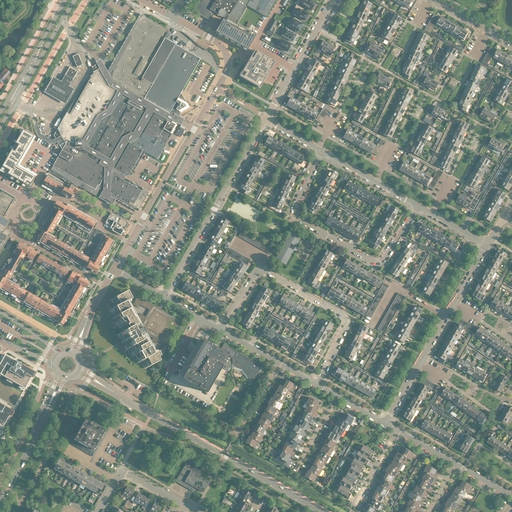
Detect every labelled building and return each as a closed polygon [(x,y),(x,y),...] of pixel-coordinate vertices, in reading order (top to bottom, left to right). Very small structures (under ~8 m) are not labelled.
[(191,10),(198,14),(209,21),(215,11),(217,13),(217,14),(219,16),(226,19),(225,21),(225,22),(235,27),(236,24),(247,6),(266,17),(276,0),(197,0),(193,9),(192,10),(191,10)] [(301,0),(299,4),(306,8),(310,11),(311,8),(313,9),(315,5),(314,4),(307,0),(301,0)] [(360,6),(369,10),(371,4),(368,2),(369,2),(364,0),(362,0),(360,4),(361,4),(360,6)] [(404,0),(401,5),(407,8),(411,0),(410,0),(404,0)] [(297,10),(294,15),(298,18),(304,21),(305,21),(307,18),(307,17),(308,15),(301,11),(302,9),(296,5),(294,8),(297,10)] [(366,16),(369,10),(360,6),(358,12),(366,16)] [(363,21),(366,16),(358,12),(355,17),(363,21)] [(390,19),(398,24),(401,18),(393,14),(391,18),(390,17),(389,19),(390,20),(390,19)] [(360,27),(363,21),(355,17),(352,23),(360,27)] [(435,25),(436,25),(439,27),(438,29),(440,30),(441,29),(446,20),(447,20),(444,18),(443,18),(441,17),(439,19),(438,18),(437,20),(436,23),(435,25)] [(292,20),(289,26),(298,32),(299,31),(300,28),(301,28),(300,28),(301,27),(300,27),(301,25),(299,24),(301,21),(294,18),(293,20),(292,20)] [(141,204),(138,202),(145,190),(124,178),(126,174),(128,175),(128,174),(131,175),(144,152),(145,153),(145,152),(151,155),(154,157),(157,159),(176,126),(173,121),(166,117),(167,116),(168,114),(169,114),(170,111),(173,113),(175,110),(180,112),(189,107),(186,103),(177,98),(178,97),(199,60),(163,40),(140,82),(136,79),(164,30),(144,19),(135,23),(128,35),(130,38),(114,65),(115,67),(110,77),(107,79),(105,80),(99,69),(96,65),(91,67),(94,72),(88,81),(69,115),(66,113),(57,130),(60,136),(55,139),(61,150),(52,166),(50,170),(65,179),(73,185),(72,186),(75,188),(75,186),(77,185),(79,186),(79,187),(98,198),(99,197),(101,200),(103,199),(104,200),(105,200),(106,200),(107,199),(107,198),(107,197),(107,196),(111,194),(138,210),(141,204)] [(387,25),(395,29),(398,24),(390,19),(390,20),(388,23),(387,23),(386,25),(387,25)] [(216,31),(215,32),(216,33),(216,32),(218,33),(231,40),(247,49),(247,50),(247,51),(248,50),(249,47),(252,42),(254,39),(256,36),(236,24),(235,27),(225,22),(225,21),(222,20),(216,31)] [(273,20),(267,30),(271,32),(276,22),(273,20)] [(445,31),(447,32),(452,23),(446,20),(441,29),(445,31)] [(352,23),(349,29),(358,33),(360,27),(352,23)] [(450,34),(452,35),(453,34),(457,26),(452,23),(447,32),(450,34)] [(387,25),(385,29),(384,28),(383,30),(384,30),(392,35),(395,29),(387,25)] [(457,26),(453,34),(452,35),(456,37),(457,38),(458,38),(463,29),(457,26)] [(285,29),(281,36),(292,42),(296,35),(285,29)] [(349,29),(347,34),(355,38),(357,35),(358,35),(359,33),(358,33),(349,29)] [(461,40),(461,41),(463,42),(463,41),(464,41),(465,38),(467,39),(470,34),(468,33),(469,32),(463,29),(458,38),(461,40)] [(382,34),(381,34),(380,36),(388,40),(392,35),(384,30),(382,34)] [(428,36),(420,32),(417,38),(425,42),(427,39),(428,39),(429,37),(428,37),(428,36)] [(347,34),(344,40),(343,43),(351,47),(354,41),(355,41),(356,39),(355,39),(355,38),(347,34)] [(414,44),(423,48),(424,44),(425,45),(426,43),(425,42),(417,38),(414,44)] [(281,40),(277,47),(281,49),(280,50),(284,51),(287,52),(289,48),(289,47),(290,45),(281,40)] [(318,45),(314,51),(318,54),(319,52),(323,54),(328,44),(322,41),(320,45),(318,45)] [(328,44),(323,54),(322,55),(328,59),(335,48),(328,44)] [(373,46),(370,44),(366,52),(372,56),(376,48),(378,46),(377,45),(377,46),(374,44),(373,46)] [(412,49),(420,53),(422,50),(423,49),(423,48),(414,44),(412,49)] [(376,48),(372,56),(378,59),(383,49),(378,46),(376,48)] [(446,52),(447,52),(455,56),(458,51),(450,46),(448,50),(447,50),(446,52)] [(409,55),(417,59),(420,53),(412,49),(409,55)] [(493,57),(498,60),(503,52),(497,49),(493,57)] [(244,67),(239,75),(243,77),(241,79),(254,86),(255,84),(259,86),(259,85),(272,63),(252,52),(248,59),(246,64),(246,65),(244,67)] [(447,52),(445,56),(444,55),(443,57),(444,58),(444,57),(452,62),(455,56),(447,52)] [(504,64),(504,63),(508,56),(503,52),(498,60),(497,63),(503,66),(504,64)] [(349,53),(345,60),(344,60),(344,62),(352,66),(355,60),(352,59),(353,56),(353,55),(349,53)] [(82,65),(78,54),(72,56),(76,67),(82,65)] [(415,65),(416,62),(417,62),(419,60),(417,59),(409,55),(406,61),(415,65)] [(440,63),(441,63),(449,67),(452,62),(444,57),(444,58),(442,61),(441,60),(440,63)] [(312,59),(308,65),(316,69),(319,64),(312,59)] [(406,61),(404,67),(412,70),(413,67),(414,68),(415,66),(414,65),(415,65),(406,61)] [(344,62),(342,66),(341,68),(342,68),(350,72),(352,66),(344,62)] [(437,68),(445,73),(449,67),(441,63),(440,63),(437,68)] [(485,68),(477,64),(474,70),(482,74),(485,68)] [(305,70),(313,75),(316,69),(308,65),(305,70)] [(409,76),(412,70),(404,67),(401,72),(405,74),(403,78),(408,80),(409,76)] [(52,77),(44,92),(64,104),(73,88),(69,86),(77,72),(68,68),(60,82),(52,77)] [(351,72),(350,72),(342,68),(339,74),(347,78),(348,78),(351,72)] [(9,76),(7,75),(10,72),(5,69),(0,74),(0,79),(3,83),(9,76)] [(302,76),(310,80),(313,75),(305,70),(302,76)] [(480,80),(482,74),(474,70),(471,76),(480,80)] [(425,81),(423,85),(429,88),(433,80),(427,77),(429,73),(425,71),(421,79),(425,81)] [(339,74),(337,77),(336,77),(335,79),(336,79),(344,83),(347,78),(339,74)] [(374,81),(380,85),(385,77),(379,74),(374,81)] [(309,82),(310,83),(311,81),(310,81),(310,80),(302,76),(299,81),(307,86),(309,82)] [(477,85),(480,80),(471,76),(469,82),(477,85)] [(380,85),(386,88),(391,80),(385,77),(380,85)] [(336,79),(334,83),(333,85),(342,89),(344,83),(336,79)] [(439,84),(433,80),(429,88),(435,92),(439,84)] [(297,85),(296,85),(295,86),(296,87),(306,93),(309,88),(307,86),(299,81),(297,85)] [(475,91),(477,85),(469,82),(466,87),(475,91)] [(500,90),(508,94),(511,89),(504,84),(500,90)] [(333,85),(332,89),(331,88),(330,90),(331,91),(339,95),(342,89),(333,85)] [(472,97),(475,91),(466,87),(464,93),(472,97)] [(412,93),(404,89),(402,93),(401,92),(400,94),(401,95),(409,98),(412,93)] [(500,90),(497,95),(505,100),(508,94),(500,90)] [(331,91),(329,94),(328,94),(327,96),(328,96),(336,100),(339,95),(331,91)] [(365,97),(373,102),(376,96),(368,92),(365,97)] [(469,103),(472,97),(464,93),(461,99),(469,103)] [(398,100),(407,104),(409,98),(401,95),(399,98),(398,100)] [(502,105),(505,100),(497,95),(494,101),(502,105)] [(328,96),(325,102),(333,106),(336,100),(328,96)] [(290,97),(285,105),(291,108),(296,100),(290,97)] [(372,104),(373,104),(374,103),(373,102),(365,97),(362,103),(370,107),(372,104)] [(465,112),(469,103),(461,99),(460,99),(458,102),(459,103),(458,105),(460,105),(458,108),(465,112)] [(301,103),(296,100),(291,108),(296,111),(301,103)] [(404,110),(407,104),(398,100),(397,104),(396,104),(395,106),(396,106),(404,110)] [(301,103),(296,111),(302,114),(306,107),(301,103)] [(370,107),(362,103),(359,108),(367,113),(370,107)] [(393,112),(401,116),(404,110),(396,106),(394,110),(393,109),(392,111),(393,112)] [(436,106),(430,116),(436,119),(437,117),(442,109),(436,106)] [(307,118),(312,110),(306,107),(302,114),(307,118)] [(359,108),(356,113),(364,118),(367,113),(359,108)] [(448,113),(442,109),(437,117),(444,121),(445,120),(446,121),(447,119),(445,118),(448,113)] [(479,117),(486,120),(490,112),(484,109),(479,117)] [(317,113),(312,110),(307,118),(313,121),(317,113)] [(491,110),(490,112),(486,120),(492,124),(496,116),(497,113),(495,112),(495,113),(491,110)] [(393,112),(391,115),(390,117),(398,121),(401,116),(393,112)] [(364,118),(356,113),(353,119),(360,124),(362,121),(364,122),(366,119),(364,118)] [(388,123),(396,127),(398,121),(390,117),(389,121),(388,121),(387,123),(388,123)] [(458,127),(466,131),(469,125),(461,121),(459,125),(458,124),(457,126),(458,127)] [(384,128),(385,129),(393,133),(396,127),(388,123),(386,127),(385,126),(384,128)] [(432,131),(433,132),(434,130),(433,129),(434,129),(433,129),(425,124),(422,130),(431,135),(432,131)] [(184,130),(179,127),(175,134),(180,137),(184,130)] [(463,136),(466,131),(458,127),(456,130),(455,130),(454,132),(455,132),(463,136)] [(382,135),(390,138),(393,133),(385,129),(382,135)] [(1,168),(6,171),(4,173),(29,187),(35,177),(17,166),(34,137),(23,130),(1,168)] [(342,138),(348,141),(352,133),(347,130),(342,138)] [(422,130),(419,135),(427,140),(429,137),(430,137),(431,135),(430,135),(431,135),(422,130)] [(453,138),(452,138),(461,142),(463,136),(455,132),(454,136),(453,136),(452,138),(453,138)] [(348,141),(353,144),(358,136),(352,133),(348,141)] [(419,135),(416,141),(424,145),(426,142),(427,143),(428,141),(427,140),(419,135)] [(264,144),(269,147),(274,139),(268,136),(267,139),(265,138),(263,142),(264,143),(264,144)] [(353,144),(359,147),(363,139),(358,136),(353,144)] [(461,142),(452,138),(451,142),(450,141),(449,143),(450,144),(458,148),(461,142)] [(493,151),(494,149),(498,141),(492,138),(488,146),(487,148),(493,151)] [(274,139),(269,147),(275,150),(279,142),(274,139)] [(369,142),(363,139),(359,147),(364,150),(369,142)] [(275,150),(280,153),(284,145),(284,144),(279,141),(279,142),(275,150)] [(416,141),(413,146),(421,151),(423,148),(424,148),(425,146),(424,146),(424,145),(416,141)] [(499,141),(498,141),(494,149),(500,153),(505,144),(499,141)] [(374,145),(369,142),(364,150),(370,153),(370,152),(374,146),(374,145)] [(447,149),(455,153),(458,148),(450,144),(448,147),(447,147),(446,149),(447,149)] [(284,145),(280,153),(285,155),(289,148),(284,145)] [(421,151),(413,146),(410,152),(418,156),(421,151)] [(294,151),(289,148),(285,155),(290,158),(294,151)] [(452,159),(455,153),(447,149),(445,153),(444,155),(452,159)] [(290,158),(295,161),(299,154),(294,151),(290,158)] [(305,157),(299,154),(295,161),(301,164),(305,157)] [(442,161),(450,165),(452,159),(444,155),(443,159),(442,158),(441,160),(442,161)] [(254,161),(261,166),(264,160),(257,156),(254,161)] [(490,165),(492,162),(490,161),(482,156),(479,162),(486,166),(488,164),(490,165)] [(261,166),(254,161),(251,167),(258,171),(261,166)] [(398,169),(405,173),(409,165),(402,161),(398,169)] [(447,171),(450,165),(442,161),(440,164),(439,164),(438,166),(439,166),(439,167),(444,169),(443,170),(446,172),(447,171)] [(486,166),(479,162),(475,167),(483,172),(486,166)] [(405,173),(410,176),(415,168),(409,165),(405,173)] [(260,172),(258,171),(251,167),(248,172),(257,177),(260,172)] [(483,172),(475,167),(472,173),(480,177),(483,172)] [(410,176),(416,179),(420,172),(415,168),(410,176)] [(76,189),(75,188),(72,186),(73,185),(65,179),(50,170),(48,174),(45,173),(43,175),(46,177),(40,187),(56,196),(57,194),(60,196),(61,194),(65,197),(65,198),(67,199),(67,198),(70,200),(76,189)] [(336,175),(329,171),(326,176),(333,180),(336,175)] [(252,181),(254,182),(257,177),(248,172),(245,177),(252,181)] [(416,179),(421,182),(426,175),(420,172),(416,179)] [(472,173),(469,178),(477,183),(480,177),(472,173)] [(288,174),(285,180),(293,183),(295,178),(288,174)] [(427,187),(428,185),(430,182),(431,180),(432,179),(431,178),(426,175),(421,182),(421,183),(427,187)] [(503,180),(504,181),(511,185),(511,184),(511,178),(507,175),(505,179),(504,179),(503,180)] [(325,178),(324,177),(322,181),(323,181),(330,185),(333,180),(326,176),(325,178)] [(245,177),(242,182),(249,187),(252,181),(245,177)] [(474,188),(477,183),(469,178),(466,184),(474,188)] [(293,183),(285,180),(282,185),(290,189),(293,183)] [(330,185),(323,181),(320,186),(327,191),(330,185)] [(504,181),(502,184),(501,184),(500,186),(501,186),(500,186),(508,191),(511,185),(504,181)] [(246,192),(249,187),(242,182),(241,182),(238,187),(242,190),(241,192),(247,195),(248,193),(246,192)] [(348,182),(343,189),(349,192),(353,185),(348,182)] [(486,190),(488,192),(491,187),(494,189),(496,186),(491,183),(486,190)] [(280,190),(287,194),(290,189),(282,185),(280,190)] [(358,188),(353,185),(349,192),(352,194),(351,196),(353,197),(358,188)] [(327,191),(320,186),(317,192),(324,196),(327,191)] [(363,191),(358,188),(353,197),(358,200),(359,198),(363,191)] [(285,199),(287,194),(280,190),(277,189),(275,194),(285,199)] [(148,192),(145,190),(138,202),(141,204),(148,192)] [(498,190),(496,194),(496,193),(494,195),(495,195),(503,200),(506,194),(498,190)] [(359,198),(364,201),(369,194),(363,191),(359,198)] [(3,218),(7,212),(14,199),(1,192),(0,193),(0,252),(5,244),(12,232),(6,228),(10,222),(3,218)] [(317,192),(314,197),(321,201),(324,196),(317,192)] [(272,200),(274,201),(282,205),(285,199),(275,194),(272,200)] [(374,196),(369,194),(364,201),(369,204),(374,196)] [(457,196),(459,197),(456,202),(462,206),(466,198),(460,194),(459,196),(458,195),(457,196)] [(491,200),(492,201),(500,205),(503,200),(495,195),(493,199),(492,199),(491,200)] [(379,200),(374,196),(369,204),(375,207),(379,200)] [(321,201),(314,197),(311,202),(318,206),(321,201)] [(466,198),(462,206),(468,209),(471,204),(473,205),(473,204),(472,203),(472,201),(466,198)] [(271,203),(269,208),(274,211),(275,208),(279,210),(282,205),(274,201),(273,204),(271,203)] [(310,201),(306,208),(309,211),(310,209),(313,210),(315,212),(317,209),(319,210),(321,208),(318,206),(311,202),(310,201)] [(492,201),(490,204),(489,204),(488,206),(489,206),(497,211),(500,205),(492,201)] [(44,223),(53,229),(56,224),(57,225),(64,214),(65,214),(63,217),(66,218),(65,220),(71,223),(71,221),(76,224),(76,226),(78,227),(77,228),(88,235),(86,238),(84,237),(84,236),(82,235),(81,237),(87,241),(97,223),(95,222),(67,206),(68,205),(67,204),(65,207),(61,204),(59,203),(56,202),(55,204),(54,205),(51,210),(48,215),(45,220),(44,223)] [(391,206),(388,211),(395,216),(398,210),(395,208),(391,206)] [(485,211),(486,212),(494,216),(497,211),(489,206),(487,210),(486,209),(485,211)] [(392,221),(395,216),(388,211),(385,217),(392,221)] [(484,215),(483,215),(482,217),(487,220),(485,222),(489,224),(490,222),(494,216),(486,212),(484,215)] [(110,213),(107,218),(104,223),(111,227),(109,230),(120,236),(122,233),(124,232),(123,230),(127,224),(126,222),(110,213)] [(328,216),(324,223),(329,227),(333,219),(328,216)] [(389,226),(392,221),(385,217),(382,222),(389,226)] [(221,218),(218,223),(226,227),(227,224),(230,226),(232,222),(228,219),(227,221),(221,218)] [(338,222),(333,219),(329,227),(334,229),(338,222)] [(339,221),(338,222),(334,229),(339,232),(344,225),(341,224),(342,222),(339,221)] [(382,222),(379,227),(386,231),(389,226),(382,222)] [(37,238),(36,241),(38,242),(40,243),(44,246),(50,249),(54,251),(57,253),(62,243),(53,238),(54,237),(47,233),(48,232),(50,234),(53,229),(44,223),(42,225),(41,228),(40,227),(38,230),(41,232),(38,236),(37,237),(37,238)] [(223,233),(223,232),(226,227),(218,223),(215,228),(223,233)] [(422,224),(420,223),(416,230),(418,231),(421,233),(420,235),(422,236),(423,234),(428,227),(422,224)] [(349,228),(344,225),(339,232),(344,235),(349,228)] [(383,237),(386,231),(379,227),(377,230),(375,229),(374,231),(376,232),(383,237)] [(428,227),(423,234),(429,237),(433,230),(428,227)] [(225,234),(223,232),(223,233),(215,228),(212,234),(220,238),(221,235),(224,236),(225,234)] [(344,235),(350,238),(354,231),(349,228),(344,235)] [(89,259),(85,257),(83,255),(78,265),(80,266),(79,268),(82,269),(85,271),(87,268),(91,270),(91,271),(92,272),(93,271),(96,273),(97,271),(98,270),(100,265),(104,260),(106,255),(110,250),(113,245),(114,242),(107,237),(108,236),(97,229),(96,231),(92,236),(95,238),(98,233),(104,236),(89,262),(87,261),(89,259)] [(355,229),(354,231),(350,238),(355,241),(361,232),(355,229)] [(433,230),(429,237),(434,240),(438,233),(433,230)] [(285,266),(293,250),(296,252),(297,249),(295,248),(301,237),(290,231),(274,260),(285,266)] [(380,242),(383,237),(376,232),(373,237),(380,242)] [(439,243),(443,236),(438,233),(434,240),(437,242),(436,244),(438,246),(439,243)] [(81,242),(82,240),(71,234),(69,237),(71,238),(72,237),(81,242)] [(211,240),(209,243),(217,247),(219,244),(217,243),(220,238),(212,234),(209,239),(211,240)] [(444,246),(448,239),(443,236),(439,243),(444,246)] [(377,247),(380,242),(373,237),(370,243),(372,244),(371,247),(375,250),(377,247)] [(448,239),(444,246),(449,249),(453,242),(448,239)] [(57,253),(56,254),(59,256),(60,255),(63,256),(65,258),(67,259),(73,249),(70,248),(72,246),(66,242),(64,245),(62,243),(57,253)] [(413,245),(409,242),(406,247),(413,252),(415,254),(419,249),(416,247),(413,245)] [(453,242),(449,249),(454,252),(454,253),(456,254),(458,250),(456,249),(459,245),(453,242)] [(14,255),(21,258),(22,259),(25,254),(28,255),(26,258),(29,260),(32,261),(37,251),(29,247),(28,248),(24,246),(24,245),(22,244),(22,245),(19,243),(18,245),(17,247),(14,251),(13,253),(13,254),(14,255)] [(203,250),(210,254),(213,249),(216,250),(217,247),(209,243),(207,246),(205,244),(204,246),(205,247),(203,250)] [(413,252),(406,247),(403,252),(410,257),(413,252)] [(72,262),(76,264),(78,265),(83,255),(73,249),(67,259),(70,260),(69,262),(72,264),(72,262)] [(498,249),(493,257),(501,262),(503,258),(505,260),(508,255),(498,249)] [(200,255),(207,259),(210,254),(203,250),(200,255)] [(333,255),(325,250),(322,256),(330,260),(333,255)] [(403,252),(399,257),(406,262),(410,257),(403,252)] [(230,256),(228,255),(226,253),(222,261),(224,262),(226,263),(230,256)] [(6,270),(12,274),(21,258),(14,255),(12,259),(10,259),(10,260),(9,260),(9,259),(8,259),(7,260),(7,261),(7,262),(8,263),(7,264),(9,265),(6,270)] [(45,258),(40,255),(36,262),(41,265),(45,258)] [(204,265),(204,264),(207,259),(200,255),(197,260),(204,265)] [(330,260),(322,256),(319,261),(327,265),(328,262),(330,264),(332,261),(330,260)] [(399,257),(396,262),(403,267),(406,262),(399,257)] [(501,262),(493,257),(490,263),(496,266),(498,267),(501,262)] [(49,260),(45,258),(41,265),(45,267),(49,260)] [(440,258),(437,264),(445,269),(448,263),(440,258)] [(49,260),(45,267),(50,270),(55,262),(53,261),(52,262),(49,260)] [(205,268),(207,266),(204,264),(204,265),(197,260),(194,266),(201,270),(203,267),(205,268)] [(346,260),(341,268),(347,271),(351,263),(346,260)] [(327,265),(319,261),(316,266),(324,270),(325,267),(328,269),(329,266),(327,265)] [(57,263),(55,262),(50,270),(55,273),(59,266),(57,264),(57,263)] [(403,267),(396,262),(395,262),(392,267),(393,267),(400,272),(403,274),(406,269),(403,267)] [(236,268),(243,273),(246,268),(239,263),(236,268)] [(356,266),(351,263),(347,271),(352,274),(356,266)] [(498,267),(496,266),(490,263),(487,268),(495,273),(498,267)] [(442,274),(445,269),(437,264),(434,270),(442,274)] [(55,273),(59,275),(63,268),(59,266),(55,273)] [(194,266),(191,271),(198,275),(201,270),(194,266)] [(313,271),(321,276),(324,270),(316,266),(313,271)] [(352,274),(357,277),(361,269),(356,266),(352,274)] [(230,272),(239,278),(243,273),(236,268),(234,267),(230,272)] [(396,277),(400,272),(393,267),(389,272),(394,276),(396,277)] [(16,286),(5,280),(6,278),(9,279),(12,274),(6,270),(2,268),(1,271),(0,272),(0,289),(2,291),(8,294),(11,296),(16,286)] [(63,268),(59,275),(58,277),(61,278),(62,277),(64,278),(68,271),(63,268)] [(487,268),(484,274),(492,278),(495,273),(487,268)] [(367,272),(361,269),(357,277),(356,278),(361,281),(363,279),(367,272)] [(442,274),(434,270),(431,275),(439,280),(442,274)] [(72,271),(67,281),(70,283),(72,284),(74,282),(76,283),(66,300),(76,305),(78,301),(81,296),(84,291),(87,287),(88,285),(89,283),(86,281),(86,280),(85,279),(84,280),(80,278),(80,276),(72,271)] [(318,281),(321,276),(313,271),(310,276),(318,281)] [(229,278),(236,283),(239,278),(230,272),(227,277),(229,278)] [(372,275),(367,272),(363,279),(368,282),(372,275)] [(436,285),(439,280),(431,275),(429,274),(426,279),(428,281),(436,285)] [(484,274),(481,279),(489,284),(491,280),(493,282),(494,280),(492,278),(484,274)] [(377,278),(372,275),(368,282),(373,285),(377,278)] [(309,285),(314,288),(315,286),(317,283),(319,284),(320,282),(318,281),(310,276),(307,282),(310,283),(309,285)] [(229,278),(226,283),(233,288),(236,283),(229,278)] [(340,283),(341,281),(336,278),(334,281),(326,295),(332,298),(336,291),(333,289),(337,282),(340,283)] [(383,281),(377,278),(373,285),(378,288),(383,281)] [(489,284),(481,279),(478,285),(486,289),(489,284)] [(190,284),(185,281),(182,286),(183,286),(181,290),(186,293),(191,285),(190,285),(190,284)] [(433,290),(436,285),(428,281),(425,286),(433,290)] [(33,285),(44,292),(45,290),(34,283),(33,285)] [(229,293),(233,288),(226,283),(222,288),(229,293)] [(196,288),(191,285),(186,293),(192,295),(196,288)] [(478,285),(475,290),(482,295),(486,289),(478,285)] [(13,297),(18,300),(21,302),(23,303),(29,294),(21,289),(16,286),(11,296),(13,297)] [(429,296),(433,290),(425,286),(421,292),(429,296)] [(262,287),(259,292),(267,297),(270,291),(262,287)] [(192,295),(197,298),(201,291),(196,288),(192,295)] [(336,291),(332,298),(337,301),(341,294),(338,292),(339,290),(337,288),(336,291)] [(66,292),(62,290),(58,297),(60,298),(63,293),(64,294),(66,292)] [(482,295),(475,290),(471,296),(482,302),(485,296),(482,295)] [(138,363),(142,361),(146,369),(147,368),(157,363),(158,362),(161,361),(160,360),(159,357),(161,356),(159,351),(153,354),(145,339),(142,341),(140,336),(140,335),(142,336),(146,339),(148,336),(151,331),(150,330),(147,335),(144,334),(147,329),(144,330),(143,328),(142,327),(138,329),(138,332),(135,326),(138,325),(126,302),(133,299),(128,291),(124,293),(112,299),(116,307),(109,310),(113,318),(112,319),(116,327),(118,326),(121,333),(118,335),(120,339),(122,338),(123,339),(123,341),(123,342),(124,343),(125,343),(126,345),(124,346),(126,350),(128,349),(132,357),(134,356),(136,360),(137,362),(138,363)] [(206,294),(201,291),(197,298),(202,301),(206,294)] [(259,292),(256,298),(264,302),(266,303),(269,298),(267,297),(259,292)] [(273,297),(272,300),(275,301),(277,303),(280,297),(281,295),(278,293),(277,295),(275,298),(273,297)] [(34,309),(39,300),(34,296),(29,294),(23,303),(26,305),(31,308),(34,309)] [(202,301),(207,304),(211,297),(206,294),(202,301)] [(341,294),(337,301),(342,304),(346,297),(341,294)] [(346,297),(342,304),(347,307),(351,300),(353,297),(347,294),(346,297)] [(278,304),(283,307),(288,299),(282,296),(278,304)] [(490,307),(495,310),(500,302),(497,300),(498,298),(496,296),(490,307)] [(217,300),(211,297),(207,304),(212,307),(217,300)] [(261,307),(264,302),(256,298),(253,303),(261,307)] [(283,307),(289,310),(293,302),(288,299),(283,307)] [(59,324),(60,324),(62,326),(64,322),(65,323),(66,321),(65,321),(66,319),(68,316),(69,317),(71,315),(72,312),(75,307),(76,305),(66,300),(61,309),(64,311),(62,313),(39,300),(34,309),(36,311),(39,312),(44,315),(49,318),(54,321),(59,324)] [(217,300),(212,307),(218,310),(220,307),(222,308),(224,304),(222,303),(217,300)] [(351,300),(347,307),(352,310),(356,302),(351,300)] [(289,310),(294,313),(298,305),(293,302),(289,310)] [(352,310),(358,312),(362,305),(356,302),(352,310)] [(505,305),(500,302),(495,310),(501,313),(505,305)] [(250,308),(258,312),(261,307),(253,303),(250,308)] [(295,316),(298,318),(299,316),(303,308),(298,305),(294,313),(296,314),(295,316)] [(362,305),(358,312),(363,316),(367,308),(362,305)] [(501,313),(506,316),(511,308),(505,305),(501,313)] [(414,306),(410,311),(418,316),(421,310),(414,306)] [(258,312),(250,308),(247,313),(255,318),(258,312)] [(299,316),(304,319),(308,311),(303,308),(299,316)] [(308,311),(304,319),(309,322),(314,314),(308,311)] [(415,321),(418,316),(410,311),(407,317),(415,321)] [(255,318),(247,313),(244,318),(252,323),(252,322),(255,318)] [(407,317),(404,322),(412,327),(415,321),(407,317)] [(243,318),(240,323),(244,326),(243,327),(248,330),(251,325),(253,326),(253,325),(254,324),(252,322),(252,323),(244,318),(243,318)] [(322,326),(330,331),(333,325),(325,320),(322,326)] [(409,332),(412,327),(404,322),(401,328),(409,332)] [(456,323),(452,329),(460,333),(464,328),(463,328),(461,326),(458,325),(456,323)] [(360,324),(357,330),(365,333),(367,335),(370,328),(367,326),(366,327),(360,324)] [(318,332),(326,336),(330,331),(322,326),(318,332)] [(264,327),(260,335),(266,338),(270,330),(264,327)] [(475,335),(480,338),(485,331),(480,327),(475,335)] [(270,330),(266,338),(271,341),(275,333),(276,331),(271,328),(270,330)] [(401,328),(398,333),(406,338),(409,332),(401,328)] [(460,333),(452,329),(449,334),(457,339),(460,333)] [(354,335),(362,339),(365,333),(357,330),(354,335)] [(490,335),(485,331),(480,338),(485,342),(490,335)] [(326,336),(318,332),(315,338),(323,342),(326,336)] [(280,336),(275,333),(271,341),(276,344),(280,336)] [(403,343),(406,338),(398,333),(395,339),(403,343)] [(280,336),(276,344),(281,347),(285,339),(287,337),(282,334),(280,336)] [(454,344),(457,339),(449,334),(446,340),(454,344)] [(362,339),(354,335),(352,340),(359,344),(360,344),(362,339)] [(496,338),(490,335),(485,342),(490,346),(496,338)] [(285,339),(281,347),(286,350),(292,340),(287,337),(285,339)] [(292,340),(286,350),(292,353),(298,341),(293,338),(292,340)] [(315,338),(312,343),(320,348),(323,342),(315,338)] [(501,342),(496,338),(490,346),(496,349),(501,342)] [(359,344),(352,340),(349,346),(357,349),(359,350),(362,345),(360,344),(359,344)] [(451,350),(454,344),(446,340),(443,345),(451,350)] [(220,350),(204,341),(182,378),(207,393),(221,368),(228,372),(232,364),(234,367),(242,370),(248,378),(249,376),(255,379),(262,367),(223,345),(220,350)] [(393,342),(390,348),(397,352),(401,347),(393,342)] [(501,342),(496,349),(501,353),(506,345),(501,342)] [(317,354),(320,348),(312,343),(309,349),(317,354)] [(448,355),(451,350),(443,345),(440,351),(448,355)] [(506,345),(501,353),(506,356),(511,349),(506,345)] [(347,351),(354,355),(356,352),(358,353),(359,350),(357,349),(349,346),(347,351)] [(397,352),(390,348),(386,353),(394,358),(397,352)] [(309,349),(305,355),(313,359),(317,354),(309,349)] [(352,360),(354,355),(347,351),(344,357),(352,360)] [(445,361),(448,355),(440,351),(437,356),(445,361)] [(391,363),(394,358),(386,353),(383,359),(391,363)] [(0,425),(2,427),(9,416),(12,411),(12,410),(24,389),(29,381),(30,379),(31,378),(32,375),(34,372),(33,372),(30,370),(22,365),(16,362),(14,360),(10,359),(7,357),(5,356),(5,355),(1,361),(1,362),(0,363),(0,425)] [(302,360),(302,361),(310,365),(313,359),(305,355),(302,360)] [(388,369),(391,363),(383,359),(380,364),(388,369)] [(455,367),(461,370),(465,362),(460,359),(455,367)] [(461,370),(466,373),(471,365),(465,362),(461,370)] [(472,362),(471,365),(466,373),(472,376),(476,368),(473,367),(475,364),(472,362)] [(380,364),(377,370),(385,374),(388,369),(380,364)] [(477,366),(476,368),(472,376),(477,379),(481,372),(483,370),(477,366)] [(333,376),(338,379),(343,371),(337,368),(333,376)] [(377,370),(374,375),(382,380),(385,374),(377,370)] [(338,379),(344,382),(348,375),(343,371),(338,379)] [(487,375),(481,372),(477,379),(483,383),(487,375)] [(354,378),(348,375),(344,382),(349,386),(354,378)] [(501,375),(497,382),(504,386),(508,379),(501,375)] [(359,381),(354,378),(349,386),(355,389),(359,381)] [(385,383),(375,378),(374,380),(380,383),(379,384),(383,387),(385,383)] [(278,385),(279,385),(288,390),(290,392),(294,385),(285,380),(284,383),(282,382),(282,383),(280,382),(278,385)] [(365,384),(359,381),(355,389),(360,392),(365,384)] [(504,386),(497,382),(493,389),(501,393),(504,386)] [(370,387),(365,384),(360,392),(366,395),(370,387)] [(422,384),(418,390),(426,394),(428,391),(430,392),(431,390),(430,388),(429,388),(427,387),(424,385),(422,384)] [(273,390),(275,392),(284,397),(288,390),(279,385),(278,388),(276,387),(276,388),(274,387),(273,390)] [(376,390),(370,387),(366,395),(371,398),(376,390)] [(441,395),(446,398),(451,392),(445,388),(444,387),(442,390),(443,391),(441,395)] [(423,400),(426,394),(418,390),(415,395),(423,400)] [(281,404),(284,397),(275,392),(274,394),(273,394),(272,395),(271,394),(269,397),(270,398),(280,403),(281,404)] [(451,402),(456,395),(451,392),(446,398),(449,400),(447,402),(450,404),(451,402)] [(420,405),(423,400),(415,395),(412,400),(420,405)] [(461,399),(456,395),(451,402),(456,406),(461,399)] [(276,410),(280,403),(270,398),(269,400),(268,399),(267,401),(266,400),(264,402),(267,404),(276,410)] [(318,403),(308,398),(305,404),(307,405),(316,411),(317,411),(319,408),(317,407),(318,406),(316,405),(318,403)] [(461,409),(466,402),(461,399),(456,406),(461,409)] [(417,411),(420,405),(412,400),(409,406),(417,411)] [(471,406),(466,402),(461,409),(464,411),(463,413),(466,414),(467,413),(471,406)] [(260,409),(264,411),(272,416),(276,410),(267,404),(265,407),(264,406),(263,407),(262,406),(260,409)] [(315,413),(316,411),(307,405),(303,412),(312,417),(315,419),(316,416),(315,415),(316,414),(315,413)] [(409,406),(406,411),(414,416),(417,411),(409,406)] [(471,406),(467,413),(472,416),(476,410),(471,406)] [(511,408),(507,406),(504,411),(503,412),(504,413),(510,417),(511,413),(511,408)] [(472,416),(477,420),(482,413),(476,410),(472,416)] [(273,417),(272,416),(264,411),(263,414),(261,413),(261,414),(259,413),(258,416),(260,418),(269,423),(273,417)] [(410,423),(414,416),(406,411),(403,417),(406,419),(405,421),(410,423)] [(311,420),(312,417),(303,412),(299,418),(307,423),(311,425),(313,422),(312,421),(312,420),(311,420)] [(511,417),(510,417),(504,413),(503,412),(499,419),(506,423),(509,419),(511,420),(511,418),(511,417)] [(487,417),(482,413),(477,420),(480,422),(479,424),(483,426),(487,420),(485,419),(487,417)] [(350,426),(353,419),(344,414),(342,416),(341,415),(339,416),(338,419),(347,424),(350,426)] [(256,420),(254,423),(255,424),(265,429),(266,430),(269,423),(260,418),(259,420),(258,420),(257,421),(256,420)] [(298,418),(294,424),(304,430),(307,431),(308,428),(307,428),(307,426),(306,425),(307,423),(299,418),(298,418)] [(425,420),(421,427),(426,431),(430,423),(427,422),(429,419),(426,418),(425,420)] [(344,431),(347,424),(338,419),(337,422),(335,421),(335,422),(333,421),(332,424),(334,426),(344,431)] [(95,451),(98,447),(96,445),(104,431),(85,420),(80,428),(74,439),(77,441),(80,442),(82,444),(85,445),(87,446),(90,448),(93,449),(95,451)] [(436,427),(430,423),(426,431),(432,434),(436,427)] [(261,435),(265,429),(255,424),(254,426),(253,425),(252,427),(251,426),(249,428),(253,431),(261,435)] [(302,432),(304,430),(294,424),(291,431),(292,432),(301,437),(303,438),(304,435),(303,434),(304,433),(302,432)] [(340,438),(344,431),(334,426),(333,428),(332,427),(331,428),(330,428),(328,431),(329,432),(339,437),(340,438)] [(432,434),(437,437),(441,430),(436,427),(432,434)] [(437,437),(442,440),(447,433),(441,430),(437,437)] [(262,436),(261,435),(253,431),(252,433),(250,432),(249,434),(248,433),(246,436),(248,437),(257,442),(258,443),(262,436)] [(292,432),(288,438),(297,443),(300,445),(302,442),(300,441),(301,440),(300,439),(301,437),(292,432)] [(325,433),(323,437),(326,438),(335,443),(339,437),(329,432),(328,434),(327,433),(326,434),(325,433)] [(442,440),(448,443),(452,436),(447,433),(442,440)] [(69,443),(72,438),(66,434),(62,443),(68,446),(69,443)] [(461,438),(460,441),(470,447),(474,440),(467,436),(465,440),(461,438)] [(491,436),(486,442),(491,446),(496,439),(491,436)] [(243,439),(241,442),(254,449),(257,442),(248,437),(247,439),(245,438),(245,440),(243,439)] [(296,446),(297,443),(288,438),(284,445),(292,449),(296,451),(298,448),(297,447),(297,446),(296,446)] [(331,450),(335,443),(326,438),(325,440),(323,439),(323,440),(321,440),(319,443),(323,445),(331,450)] [(501,443),(496,439),(491,446),(497,450),(501,443)] [(460,441),(458,443),(462,445),(459,449),(466,454),(470,447),(460,441)] [(497,450),(502,453),(506,446),(501,443),(497,450)] [(292,449),(284,445),(283,444),(279,450),(281,451),(290,456),(291,457),(293,454),(292,453),(293,452),(291,452),(292,449)] [(319,447),(317,450),(319,452),(329,457),(333,450),(331,450),(323,445),(322,447),(320,447),(320,448),(319,447)] [(362,446),(359,452),(367,457),(371,459),(372,456),(371,455),(372,454),(370,454),(372,451),(362,446)] [(502,453),(507,457),(511,450),(506,446),(502,453)] [(399,450),(397,453),(398,453),(407,458),(409,460),(413,453),(404,448),(402,450),(401,449),(400,451),(399,450)] [(273,459),(287,468),(291,461),(289,460),(290,459),(289,459),(290,456),(281,451),(279,454),(278,454),(276,455),(275,456),(273,459)] [(325,464),(329,457),(319,452),(318,454),(317,453),(316,454),(315,453),(313,457),(314,457),(324,463),(325,464)] [(367,460),(365,459),(367,457),(359,452),(357,452),(354,458),(363,463),(366,465),(367,462),(366,461),(367,460)] [(403,465),(407,458),(398,453),(396,455),(395,455),(394,455),(393,455),(391,458),(394,460),(403,465)] [(320,469),(324,463),(314,457),(313,460),(312,459),(311,460),(310,459),(308,462),(312,465),(320,469)] [(350,465),(351,465),(360,471),(362,472),(364,468),(363,468),(363,467),(362,466),(363,463),(354,458),(350,465)] [(63,462),(59,459),(53,469),(58,472),(63,462)] [(400,471),(403,465),(394,460),(393,462),(391,461),(391,462),(389,461),(387,464),(390,466),(398,471),(400,471)] [(68,465),(63,462),(58,472),(62,474),(68,465)] [(184,466),(181,472),(175,482),(193,492),(196,489),(203,493),(209,482),(200,476),(203,471),(187,462),(184,467),(184,466)] [(62,474),(67,477),(72,467),(68,465),(62,474)] [(305,470),(307,471),(316,476),(318,476),(321,470),(320,469),(312,465),(310,467),(309,466),(308,467),(307,466),(305,470)] [(359,473),(360,471),(351,465),(347,472),(357,477),(359,479),(361,476),(360,475),(360,474),(359,473)] [(437,471),(427,465),(423,472),(426,474),(435,479),(437,476),(436,475),(437,474),(435,473),(437,471)] [(394,477),(398,471),(390,466),(389,468),(387,467),(386,468),(384,467),(383,471),(386,472),(394,477)] [(76,470),(72,467),(67,477),(71,479),(76,470)] [(71,479),(76,482),(81,472),(76,470),(71,479)] [(313,482),(316,476),(307,471),(306,473),(304,472),(304,473),(303,472),(301,476),(313,482)] [(79,486),(80,484),(85,475),(81,472),(76,482),(74,484),(79,486)] [(347,472),(344,478),(352,483),(356,485),(357,482),(356,481),(357,480),(355,480),(357,477),(347,472)] [(379,477),(383,479),(391,484),(394,477),(386,472),(385,475),(383,474),(382,475),(381,474),(379,477)] [(426,474),(422,480),(431,485),(434,487),(436,483),(434,483),(435,482),(433,481),(435,479),(426,474)] [(90,477),(85,475),(80,484),(84,487),(90,477)] [(94,480),(90,477),(84,487),(89,489),(94,480)] [(339,484),(340,485),(349,490),(351,491),(353,488),(351,487),(352,486),(350,485),(352,483),(344,478),(342,478),(339,484)] [(392,484),(391,484),(383,479),(381,481),(380,481),(379,482),(378,481),(376,484),(379,485),(388,491),(392,484)] [(89,489),(93,492),(99,483),(94,480),(89,489)] [(430,487),(431,485),(422,480),(419,487),(426,491),(430,493),(432,490),(430,489),(431,488),(430,487)] [(460,484),(458,483),(457,487),(466,492),(468,494),(472,487),(463,481),(461,484),(460,483),(460,484)] [(93,492),(98,495),(103,485),(99,483),(93,492)] [(348,492),(349,490),(340,485),(336,491),(348,498),(350,495),(349,494),(349,493),(348,492)] [(385,497),(388,491),(379,485),(377,488),(376,487),(375,488),(374,487),(372,490),(375,492),(383,497),(385,497)] [(417,486),(413,492),(423,497),(425,499),(427,496),(425,495),(426,494),(425,493),(426,491),(419,487),(417,486)] [(133,491),(127,487),(121,497),(124,499),(125,497),(129,499),(133,491)] [(463,499),(466,492),(457,487),(456,489),(454,489),(454,490),(452,489),(451,492),(453,493),(463,499)] [(242,489),(239,494),(247,499),(249,496),(249,497),(250,496),(251,497),(253,495),(242,489)] [(369,493),(368,496),(371,499),(380,503),(383,497),(375,492),(373,494),(372,493),(371,494),(369,493)] [(422,500),(421,500),(423,497),(413,492),(409,499),(411,500),(420,504),(421,505),(423,502),(422,501),(422,500)] [(459,505),(463,499),(453,493),(452,496),(451,495),(450,496),(448,495),(447,498),(448,499),(458,505),(459,505)] [(138,494),(133,503),(135,505),(136,503),(139,505),(144,497),(138,494)] [(246,501),(247,499),(239,494),(237,497),(235,496),(234,497),(239,500),(247,505),(248,503),(246,502),(246,501)] [(150,500),(144,497),(139,505),(143,507),(142,509),(144,510),(150,500)] [(367,500),(365,504),(367,505),(376,510),(378,511),(380,510),(382,505),(382,504),(381,504),(380,503),(371,499),(370,501),(369,500),(368,501),(367,500)] [(454,511),(458,505),(448,499),(447,502),(446,501),(445,502),(444,501),(442,504),(445,506),(454,511)] [(239,500),(237,505),(247,511),(248,509),(246,508),(247,508),(246,507),(247,505),(239,500)] [(411,500),(407,506),(416,511),(418,511),(420,510),(419,509),(420,508),(418,507),(420,504),(411,500)] [(158,511),(161,507),(155,503),(149,511),(158,511)]
